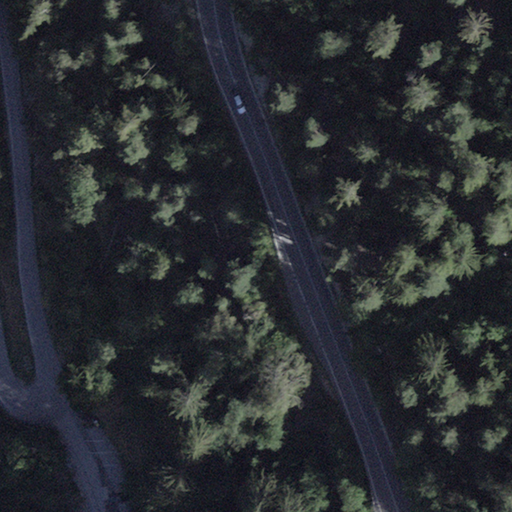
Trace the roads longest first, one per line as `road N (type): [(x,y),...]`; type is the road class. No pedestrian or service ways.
road 1 (secondary): [(213,0),(227,63),(398,511)]
road 2 (unclassified): [(0,14),(47,373),(42,393),(21,399),(7,387),(0,362)]
